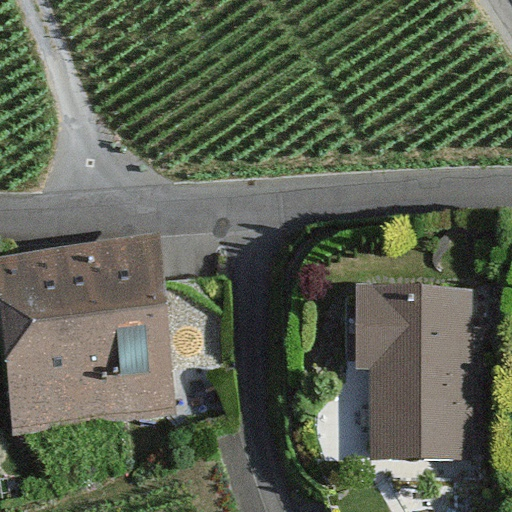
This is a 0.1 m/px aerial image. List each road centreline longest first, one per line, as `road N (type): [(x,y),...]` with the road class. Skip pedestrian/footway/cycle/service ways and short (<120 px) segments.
road 1 (residential): [(511,197),(113,215)]
road 2 (residential): [(30,0),(113,215)]
